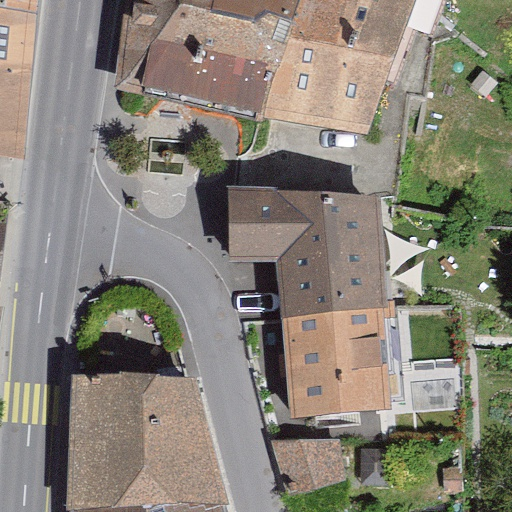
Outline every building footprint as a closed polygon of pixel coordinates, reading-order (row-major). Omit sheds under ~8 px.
[(0,0),(0,8),(32,15),(33,0),(0,0)] [(129,0),(114,88),(253,113),(286,24),(148,0),(129,0)] [(148,0),(286,24),(295,0),(148,0)] [(412,0),(295,0),(286,24),(253,113),(362,132),(412,0)] [(0,8),(0,160),(14,161),(32,15),(0,8)] [(272,326),(371,324),(367,212),(215,200),(216,272),(269,272),(272,326)] [(278,420),(375,418),(371,324),(272,326),(278,420)] [(199,378),(72,375),(69,505),(224,509),(199,378)] [(333,444),(268,447),(276,483),(335,486),(333,444)]
